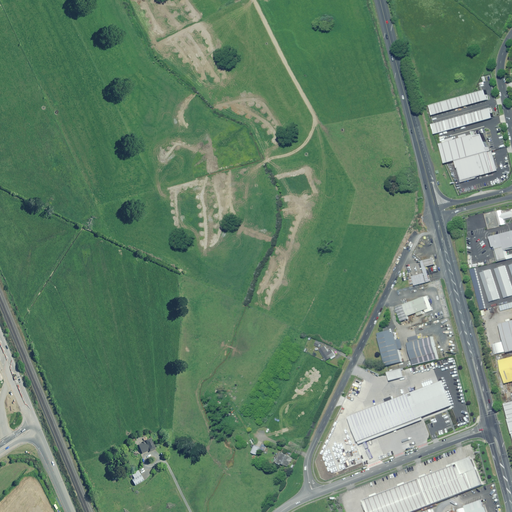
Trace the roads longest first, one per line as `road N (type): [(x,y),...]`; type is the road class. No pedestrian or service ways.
road 1 (unclassified): [(415,234),(307,459),(313,494)]
road 2 (track): [(131,0),(154,44),(214,103),(246,120),(288,202)]
road 3 (secondary): [(492,427),(436,216)]
road 4 (unclassified): [(492,427),(313,494)]
road 5 (secondary): [(423,166),(379,0)]
